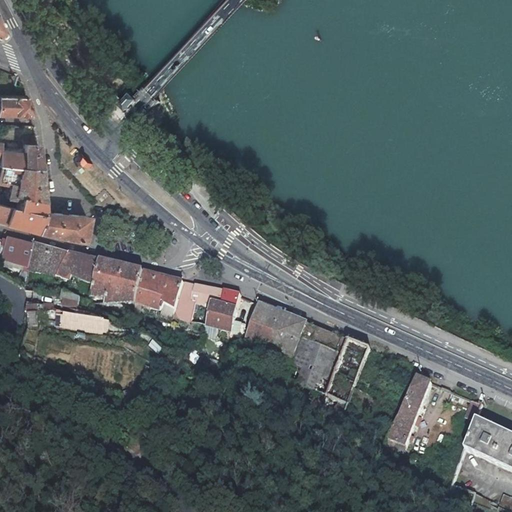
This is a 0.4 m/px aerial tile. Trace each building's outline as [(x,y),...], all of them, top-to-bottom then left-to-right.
[(0,114),(30,114),(28,106),(25,95),(0,94),(0,114)] [(20,143),(36,145),(34,136),(21,135),(20,143)] [(0,148),(19,150),(20,143),(0,140),(0,148)] [(0,164),(1,165),(38,169),(37,156),(36,145),(20,143),(19,150),(0,148),(0,164)] [(89,171),(92,164),(81,158),(78,165),(89,171)] [(40,183),(38,169),(1,165),(0,167),(0,180),(14,183),(10,198),(16,200),(17,196),(42,200),(40,183)] [(2,223),(36,232),(43,211),(42,200),(17,196),(16,200),(15,208),(8,206),(2,223)] [(38,233),(80,241),(86,215),(61,213),(43,211),(36,232),(38,233)] [(29,272),(34,248),(9,241),(2,262),(26,268),(24,275),(21,274),(17,281),(25,285),(29,272)] [(35,246),(34,248),(29,272),(58,277),(61,273),(94,285),(101,263),(52,250),(35,246)] [(145,274),(101,263),(94,285),(90,296),(102,298),(103,304),(135,304),(136,303),(145,274)] [(185,284),(145,274),(136,303),(160,310),(162,310),(163,308),(164,306),(175,311),(185,284)] [(239,297),(185,284),(175,311),(175,315),(176,318),(179,320),(190,323),(197,304),(212,307),(212,305),(237,311),(239,297)] [(62,300),(63,307),(76,306),(76,298),(62,300)] [(233,328),(237,311),(212,305),(212,307),(207,327),(232,334),(230,342),(239,344),(244,331),(233,328)] [(275,400),(316,417),(348,342),(259,306),(246,344),(291,361),(275,400)] [(28,315),(26,323),(35,326),(36,317),(28,315)] [(72,325),(70,331),(100,339),(103,326),(83,321),(81,328),(72,325)] [(371,352),(348,342),(316,417),(339,428),(348,407),(372,423),(380,403),(356,389),(371,352)] [(392,441),(405,446),(432,386),(418,380),(400,422),(387,442),(384,449),(388,452),(389,448),(392,441)] [(483,407),(473,403),(467,419),(476,423),(483,407)] [(511,478),(511,441),(476,425),(463,456),(511,478)] [(402,453),(405,446),(392,441),(389,448),(402,453)] [(511,511),(511,501),(503,498),(499,508),(506,511),(511,511)]
